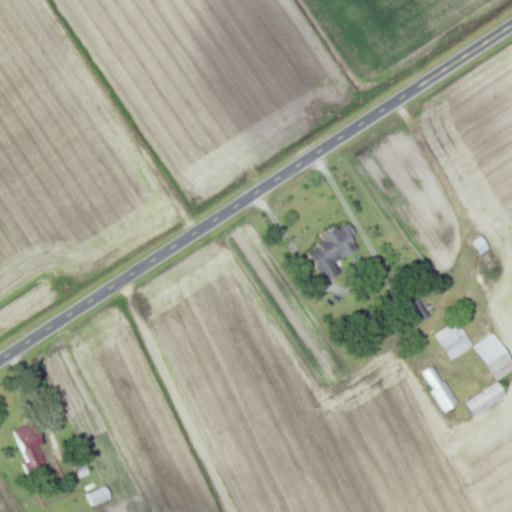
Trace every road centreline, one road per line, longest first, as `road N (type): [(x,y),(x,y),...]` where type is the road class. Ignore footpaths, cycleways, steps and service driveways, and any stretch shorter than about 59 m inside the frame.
road 1 (residential): [(251,195),(511,24)]
road 2 (residential): [(0,358),(251,195)]
